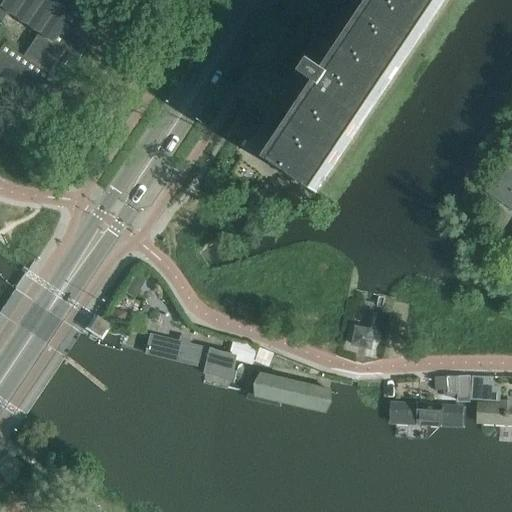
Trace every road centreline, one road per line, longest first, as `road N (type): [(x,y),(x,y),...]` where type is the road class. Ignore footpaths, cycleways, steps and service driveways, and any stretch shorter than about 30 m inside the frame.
road 1 (secondary): [(79,262),(117,227),(268,0)]
road 2 (secondary): [(243,0),(98,214),(79,262)]
road 3 (secondary): [(0,383),(79,262)]
